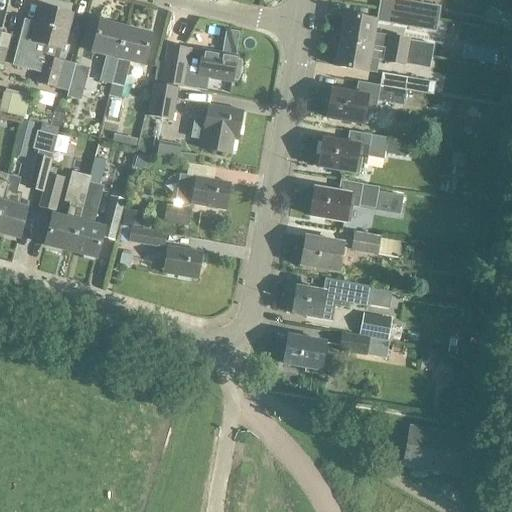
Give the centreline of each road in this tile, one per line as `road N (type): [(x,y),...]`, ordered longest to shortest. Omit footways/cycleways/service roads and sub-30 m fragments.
road 1 (residential): [(237,332),(251,309),(301,29)]
road 2 (residential): [(237,332),(201,341),(0,281)]
road 3 (residential): [(301,29),(184,0)]
